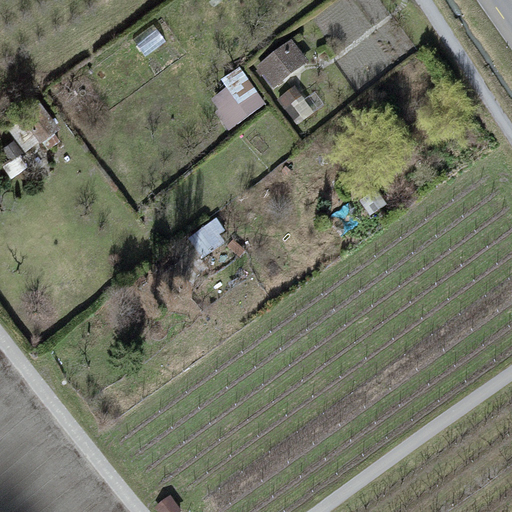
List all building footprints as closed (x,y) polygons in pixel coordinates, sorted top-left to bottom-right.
[(306,60),(291,41),(260,65),(275,84),(306,60)] [(264,103),(239,69),(224,80),(230,88),(214,99),(222,110),(218,112),(230,128),(264,103)] [(312,111),(294,88),(279,99),(297,122),(312,111)] [(56,128),(38,103),(8,124),(26,149),(56,128)] [(21,152),(14,142),(5,149),(12,158),(21,152)] [(385,203),(377,191),(362,201),(370,213),(385,203)] [(222,229),(216,220),(190,238),(202,256),(222,242),(216,233),(222,229)] [(170,496),(156,506),(160,511),(176,511),(180,510),(170,496)]
